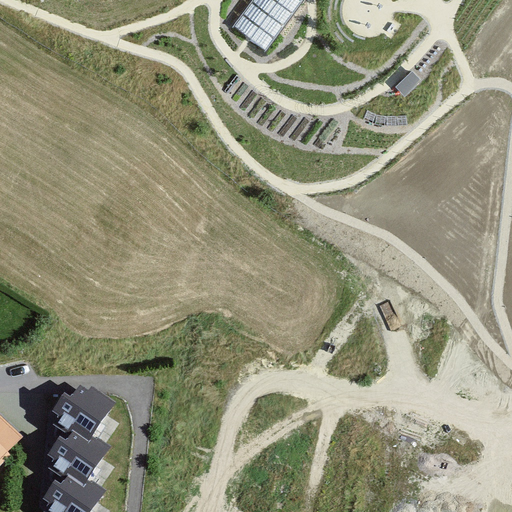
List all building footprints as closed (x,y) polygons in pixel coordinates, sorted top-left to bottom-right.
[(265,51),(302,3),(298,0),(256,0),(235,27),(265,51)] [(71,401),(65,397),(54,414),(62,420),(59,425),(73,434),(89,445),(94,438),(116,406),(91,389),(89,392),(81,386),(71,401)] [(0,469),(12,457),(9,454),(23,439),(0,416),(0,469)] [(110,449),(94,438),(89,445),(73,434),(65,444),(60,441),(48,458),(55,463),(51,468),(67,479),(83,489),(87,483),(110,449)] [(91,511),(104,495),(87,483),(83,489),(67,479),(59,490),(54,486),(42,504),(48,508),(45,511),(91,511)]
